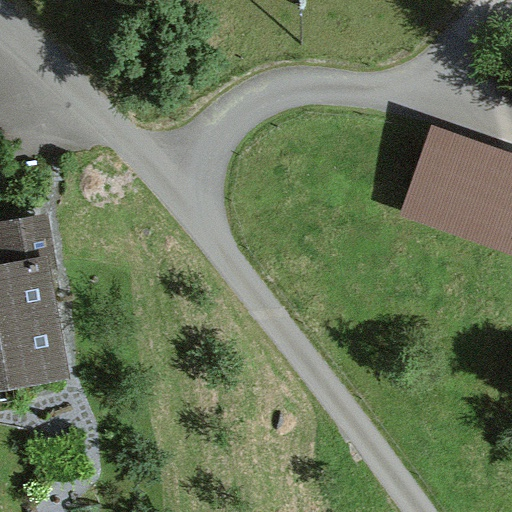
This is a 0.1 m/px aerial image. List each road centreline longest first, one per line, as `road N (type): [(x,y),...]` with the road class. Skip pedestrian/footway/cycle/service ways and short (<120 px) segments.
road 1 (track): [(419,511),(184,196)]
road 2 (track): [(511,141),(330,96),(271,108),(224,137),(184,196)]
road 3 (track): [(184,196),(0,25)]
